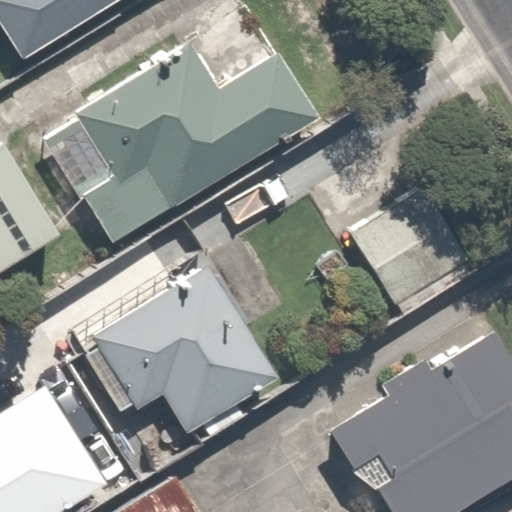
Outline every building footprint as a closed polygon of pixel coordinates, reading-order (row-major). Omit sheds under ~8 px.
[(0,0),(0,61),(112,0),(0,0)] [(21,169),(83,268),(297,136),(253,66),(198,100),(173,60),(59,130),(66,141),(21,169)] [(0,276),(45,248),(0,177),(0,276)] [(407,212),(339,257),(379,318),(447,273),(407,212)] [(193,281),(52,361),(94,435),(145,407),(173,457),(264,405),(193,281)] [(350,510),(350,511),(481,511),(511,494),(511,438),(500,418),(511,410),(511,397),(474,333),(355,402),(361,412),(310,442),(336,487),(366,469),(380,493),(350,510)] [(0,511),(63,511),(86,497),(21,399),(0,412),(0,511)] [(176,511),(162,491),(132,511),(176,511)]
